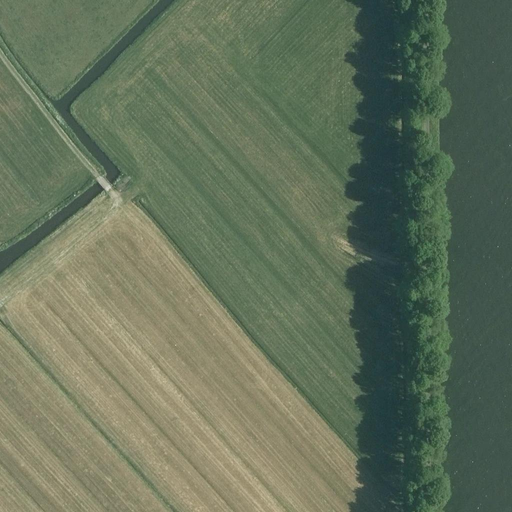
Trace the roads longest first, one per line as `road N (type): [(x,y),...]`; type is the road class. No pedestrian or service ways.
road 1 (track): [(0,305),(141,186)]
road 2 (track): [(0,51),(111,193)]
